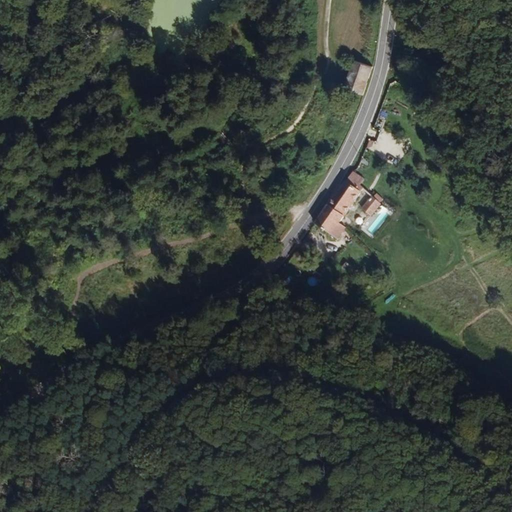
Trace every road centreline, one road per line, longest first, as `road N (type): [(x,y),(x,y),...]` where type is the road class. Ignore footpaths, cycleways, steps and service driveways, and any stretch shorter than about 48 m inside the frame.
road 1 (secondary): [(0,433),(112,353),(231,295),(286,245),(354,142),(380,73),(389,0)]
road 2 (secondary): [(511,455),(382,377),(332,356),(278,351),(227,361),(182,387),(87,511)]
